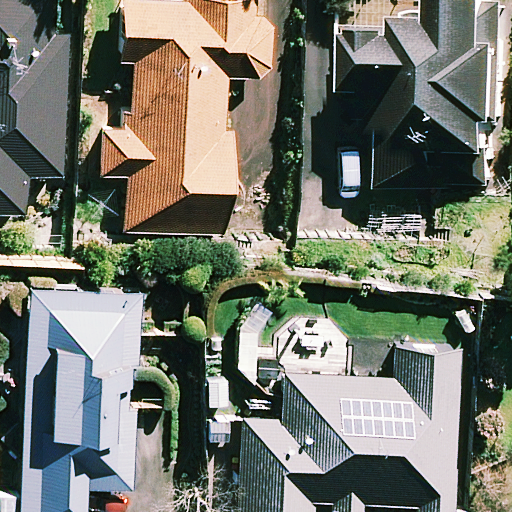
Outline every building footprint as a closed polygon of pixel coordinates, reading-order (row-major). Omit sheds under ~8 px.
[(51,0),(0,0),(0,206),(25,207),(26,167),(64,168),(67,24),(51,23),(51,0)] [(118,0),(116,48),(131,48),(128,120),(96,119),(94,162),(125,163),(123,224),(223,227),(228,120),(221,120),(223,64),(265,65),(268,6),(257,5),(257,0),(118,0)] [(366,176),(496,182),(500,111),(508,112),(511,31),(494,30),(495,0),(444,0),(444,8),(407,6),(406,20),(356,17),(353,81),(371,82),(366,176)] [(132,399),(161,400),(163,343),(134,342),(137,281),(28,277),(20,488),(0,487),(0,511),(81,511),(82,477),(129,479),(132,399)] [(450,505),(456,334),(388,332),(387,368),(277,364),(275,403),(238,401),(235,499),(308,501),(308,489),(328,489),(327,502),(358,503),(359,492),(410,494),(410,504),(450,505)]
